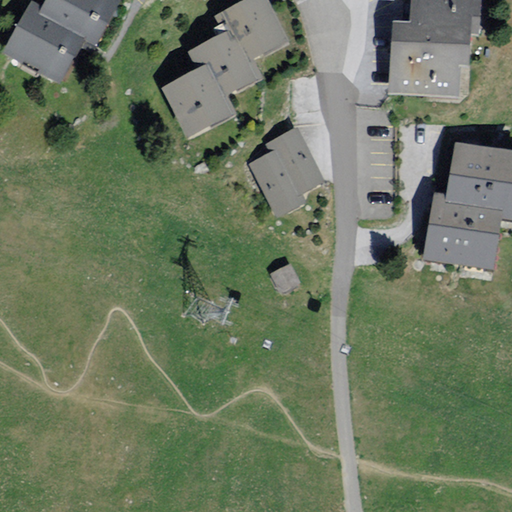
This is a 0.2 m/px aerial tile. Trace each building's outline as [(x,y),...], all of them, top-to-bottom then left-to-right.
[(116,3),(111,0),(53,0),(48,10),(35,4),(12,49),(64,76),(84,38),(94,44),(116,3)] [(293,44),(270,0),(249,0),(226,12),(235,31),(194,52),(202,67),(161,87),(187,138),(238,113),(230,97),(266,79),(258,62),(293,44)] [(482,0),(413,0),(412,27),(395,26),(391,98),(459,101),(460,78),(469,78),(470,40),(481,41),(482,0)] [(323,183),(297,129),(267,144),(272,153),(250,163),(277,218),(306,203),(301,193),(323,183)] [(511,162),(459,153),(448,197),(437,196),(427,259),(497,270),(505,218),(511,219),(511,162)] [(290,265),(271,274),(281,295),(300,285),(290,265)]
